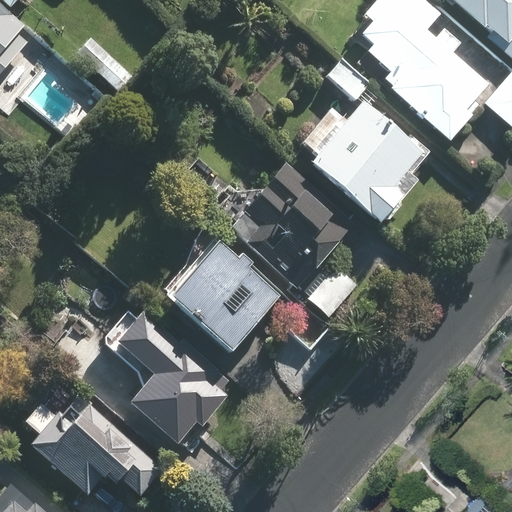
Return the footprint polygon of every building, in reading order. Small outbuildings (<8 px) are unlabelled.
[(442,14),(425,0),(380,0),(370,12),(377,18),(362,37),(373,46),(367,54),(390,73),(381,84),(451,144),(480,110),(474,105),(491,85),(428,31),(442,14)] [(484,37),(511,60),(511,0),(449,0),(488,33),(484,37)] [(0,58),(28,27),(0,1),(0,58)] [(133,76),(93,38),(78,53),(118,91),(133,76)] [(294,152),(381,224),(418,180),(413,175),(432,152),(376,104),(385,94),(342,58),(327,77),(360,105),(347,121),(331,108),(294,152)] [(511,71),(485,104),(511,127),(511,71)] [(289,161),(228,229),(329,318),(356,287),(325,260),(359,222),(289,161)] [(217,237),(168,292),(235,351),(284,296),(217,237)] [(181,342),(145,312),(119,342),(155,374),(130,402),(178,444),(198,422),(202,426),(230,395),(223,390),(234,378),(186,336),(181,342)] [(139,497),(167,467),(95,402),(85,412),(71,400),(58,413),(43,399),(26,419),(42,434),(32,444),(89,496),(111,471),(139,497)] [(245,435),(223,459),(236,472),(259,447),(245,435)] [(47,511),(13,483),(0,498),(0,511),(47,511)] [(504,511),(480,490),(460,511),(504,511)]
